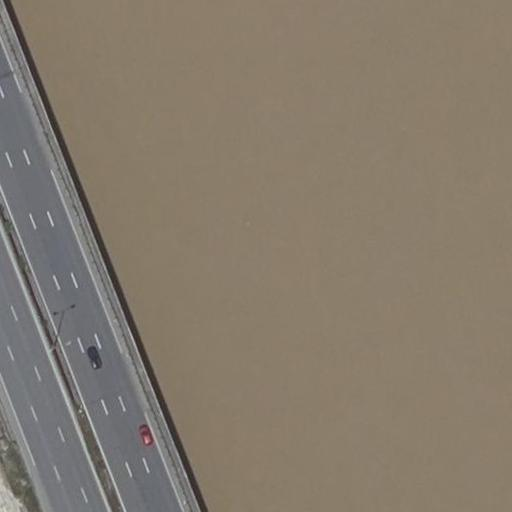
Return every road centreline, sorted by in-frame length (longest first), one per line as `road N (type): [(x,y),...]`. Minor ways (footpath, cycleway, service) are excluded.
road 1 (primary): [(155,511),(0,110)]
road 2 (primary): [(0,296),(82,511)]
